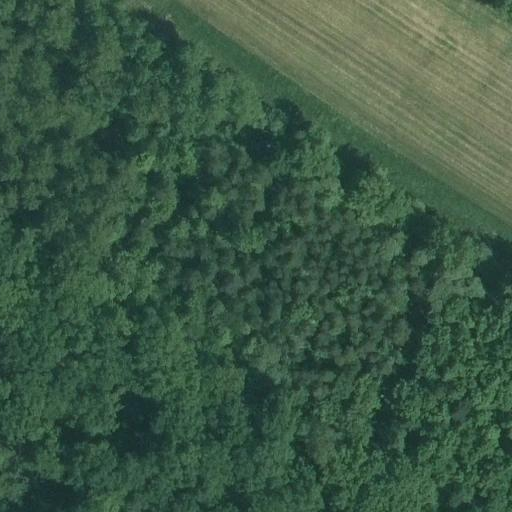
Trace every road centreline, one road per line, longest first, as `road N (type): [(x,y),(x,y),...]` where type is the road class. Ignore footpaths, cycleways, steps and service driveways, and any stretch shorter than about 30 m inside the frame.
road 1 (track): [(511,297),(48,0)]
road 2 (track): [(424,511),(0,241)]
